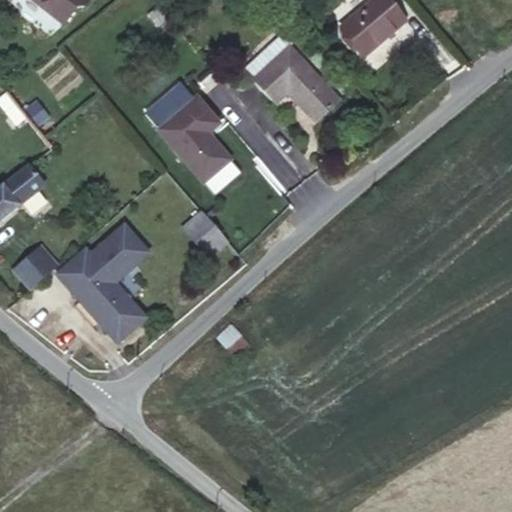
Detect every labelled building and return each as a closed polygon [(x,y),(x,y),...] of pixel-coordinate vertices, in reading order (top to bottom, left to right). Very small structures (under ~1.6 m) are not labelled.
[(32,0),(50,13),(60,0),(32,0)] [(60,0),(50,13),(63,24),(76,8),(83,7),(88,0),(60,0)] [(405,21),(387,0),(372,0),(340,28),(364,56),(405,21)] [(156,9),(148,16),(156,26),(165,19),(156,9)] [(254,79),(288,47),(291,44),(282,34),(245,68),(254,79)] [(339,102),(288,47),(254,79),(252,80),(275,105),(286,94),(314,124),(339,102)] [(145,114),(202,183),(229,160),(207,134),(218,124),(195,97),(193,99),(180,84),(145,114)] [(47,117),(36,103),(26,110),(38,125),(47,117)] [(0,219),(43,186),(27,166),(0,187),(0,219)] [(227,241),(202,212),(183,229),(208,258),(227,241)] [(67,288),(116,344),(144,319),(114,284),(148,254),(123,225),(89,256),(96,263),(67,288)] [(39,247),(36,250),(53,269),(56,267),(39,247)] [(53,269),(36,250),(13,270),(30,290),(53,269)] [(89,256),(84,250),(56,275),(67,288),(96,263),(89,256)]
